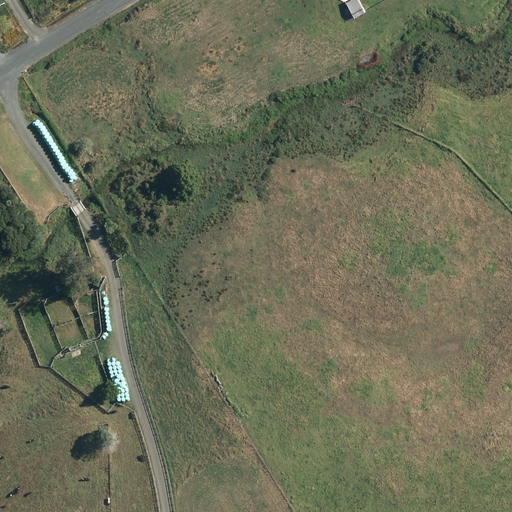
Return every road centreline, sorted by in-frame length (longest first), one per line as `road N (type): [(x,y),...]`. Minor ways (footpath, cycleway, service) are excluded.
road 1 (residential): [(2,70),(18,117),(66,196)]
road 2 (residential): [(120,0),(2,70)]
